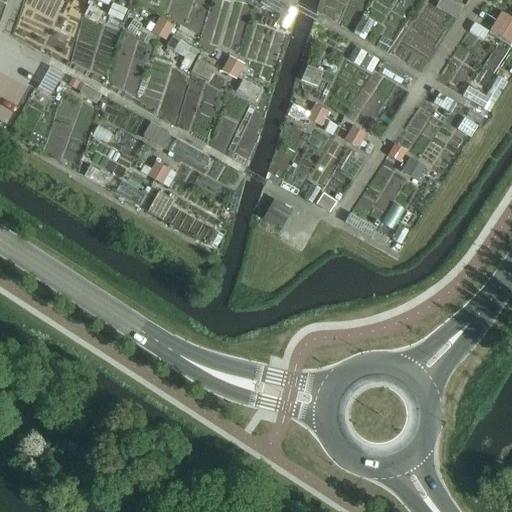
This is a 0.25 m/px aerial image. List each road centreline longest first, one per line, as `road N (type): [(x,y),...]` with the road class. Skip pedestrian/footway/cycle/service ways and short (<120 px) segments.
road 1 (tertiary): [(214,375),(0,241)]
road 2 (tertiary): [(336,391),(255,373),(214,375)]
road 3 (tertiary): [(214,375),(256,400),(328,415)]
